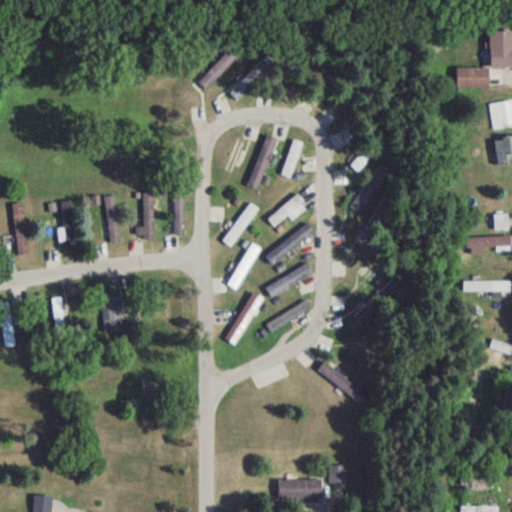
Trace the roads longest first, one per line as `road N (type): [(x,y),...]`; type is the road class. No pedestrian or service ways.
road 1 (residential): [(198,247),(206,136),(228,118),(258,113),(297,121),(320,141),(325,182),(312,331),(276,356),(210,378)]
road 2 (residential): [(0,286),(198,247)]
road 3 (residential): [(198,247),(217,305),(210,378)]
road 4 (residential): [(210,378),(206,511)]
